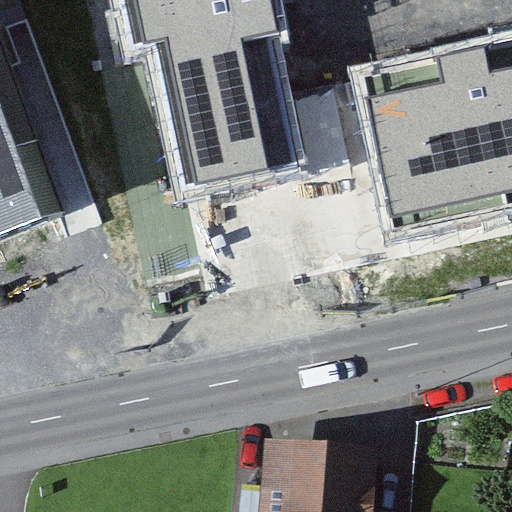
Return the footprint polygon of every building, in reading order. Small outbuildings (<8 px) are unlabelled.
[(287,0),(146,0),(184,193),(319,168),(287,0)] [(0,248),(80,219),(0,1),(0,248)] [(458,5),(363,24),(380,103),(475,84),(458,5)] [(511,193),(511,82),(388,108),(408,205),(409,214),(511,193)] [(369,511),(375,449),(269,441),(263,511),(369,511)]
